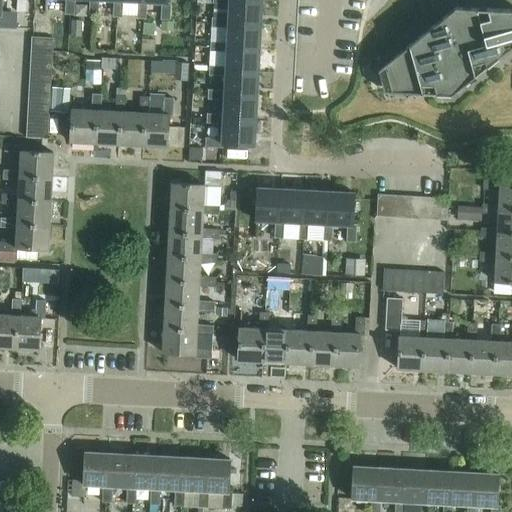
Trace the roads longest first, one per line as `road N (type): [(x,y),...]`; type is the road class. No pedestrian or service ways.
road 1 (residential): [(511,412),(61,391)]
road 2 (residential): [(431,177),(274,170),(284,0)]
road 3 (residential): [(53,511),(61,391)]
